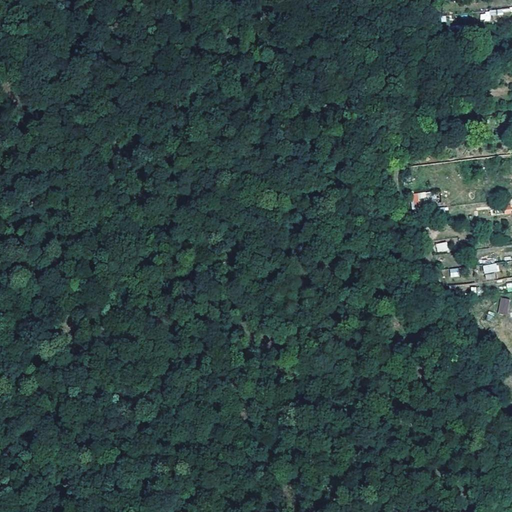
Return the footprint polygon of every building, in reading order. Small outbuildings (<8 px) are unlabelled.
[(511,7),(497,9),(497,16),(511,15),(511,7)] [(490,13),(480,12),(479,21),(489,21),(490,13)] [(435,203),(434,191),(411,193),(412,205),(435,203)] [(435,243),(436,252),(448,251),(447,242),(435,243)] [(482,265),(483,273),(498,271),(497,263),(482,265)] [(449,269),(450,277),(459,276),(458,268),(449,269)] [(500,297),(498,313),(507,314),(509,299),(500,297)]
